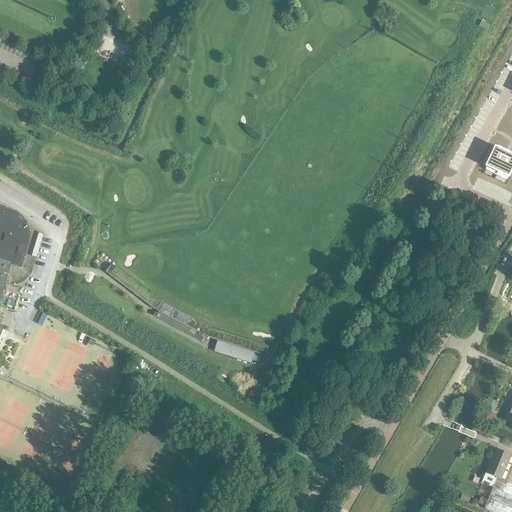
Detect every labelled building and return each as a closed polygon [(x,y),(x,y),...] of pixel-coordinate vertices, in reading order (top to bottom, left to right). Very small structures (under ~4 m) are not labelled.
[(497,147),(488,165),(499,170),(508,152),(497,147)] [(511,154),(508,152),(499,170),(510,176),(511,170),(511,154)] [(0,282),(6,284),(12,264),(21,267),(28,245),(29,238),(28,231),(26,224),(23,225),(15,217),(17,214),(10,211),(0,208),(0,282)] [(202,341),(204,336),(264,355),(267,347),(213,329),(157,301),(113,265),(107,273),(156,312),(154,317),(202,341)] [(217,341),(213,352),(251,364),(255,353),(217,341)] [(488,398),(483,408),(493,413),(498,403),(488,398)] [(496,450),(483,482),(487,484),(486,485),(489,486),(489,485),(493,487),(497,478),(501,479),(511,456),(496,450)] [(511,511),(511,487),(497,481),(485,508),(494,511),(511,511)] [(463,493),(460,499),(469,503),(471,497),(463,493)] [(481,497),(478,503),(485,505),(488,499),(481,497)]
